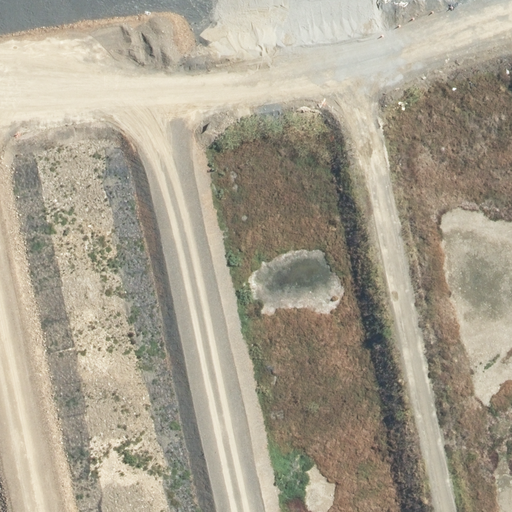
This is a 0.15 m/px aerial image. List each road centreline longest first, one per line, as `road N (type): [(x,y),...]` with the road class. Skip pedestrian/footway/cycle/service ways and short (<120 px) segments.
road 1 (track): [(0,83),(350,34),(491,0)]
road 2 (track): [(444,511),(350,34)]
road 3 (track): [(246,511),(158,62)]
road 4 (track): [(0,322),(40,511)]
